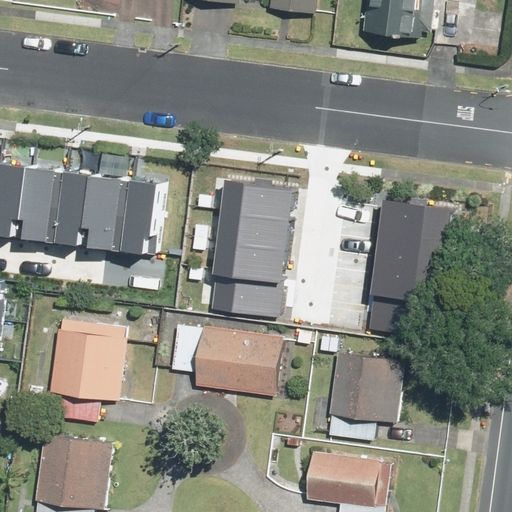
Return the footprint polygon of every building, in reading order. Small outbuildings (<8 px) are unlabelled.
[(190,0),(240,6),(240,0),(272,0),(271,9),(316,15),(317,0),(190,0)] [(433,0),(365,0),(362,31),(429,38),(433,0)] [(0,153),(0,232),(164,259),(177,181),(0,153)] [(236,177),(219,301),(283,310),(300,186),(236,177)] [(389,201),(372,325),(436,334),(453,210),(389,201)] [(0,273),(0,373),(16,276),(0,273)] [(51,391),(61,393),(58,417),(98,422),(101,398),(121,400),(131,324),(61,315),(51,391)] [(196,371),(194,389),(279,398),(285,336),(177,325),(173,368),(196,371)] [(386,357),(337,353),(333,397),(331,397),(328,436),(375,440),(376,421),(381,422),(386,357)] [(35,511),(94,511),(95,501),(108,502),(113,440),(42,434),(35,511)] [(387,511),(395,461),(310,449),(303,499),(337,504),(335,511),(387,511)]
